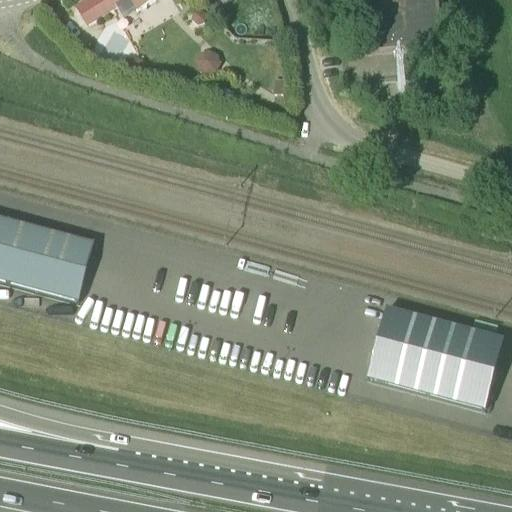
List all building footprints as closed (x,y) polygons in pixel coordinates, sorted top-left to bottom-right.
[(83,29),(129,2),(135,13),(157,0),(91,0),(73,11),(83,29)] [(377,0),(364,1),(367,54),(442,49),(438,0),(377,0)] [(218,53),(198,57),(201,76),(221,72),(218,53)] [(0,283),(78,304),(94,246),(0,221),(0,283)] [(387,312),(368,382),(484,413),(503,343),(387,312)]
